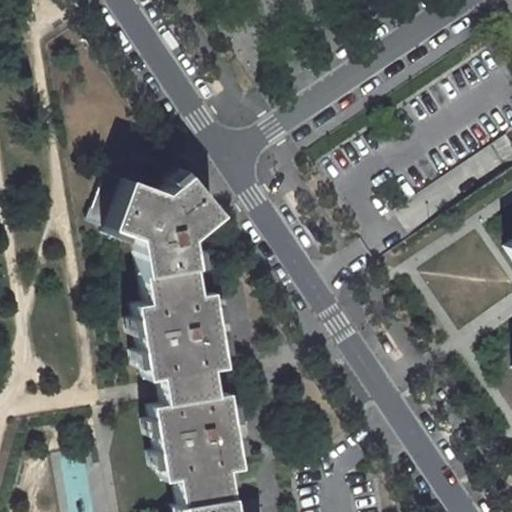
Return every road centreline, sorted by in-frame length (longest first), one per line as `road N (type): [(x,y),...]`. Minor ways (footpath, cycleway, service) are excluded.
road 1 (unclassified): [(460,511),(227,157)]
road 2 (unclassified): [(461,0),(227,157)]
road 3 (unclassified): [(227,157),(119,0)]
